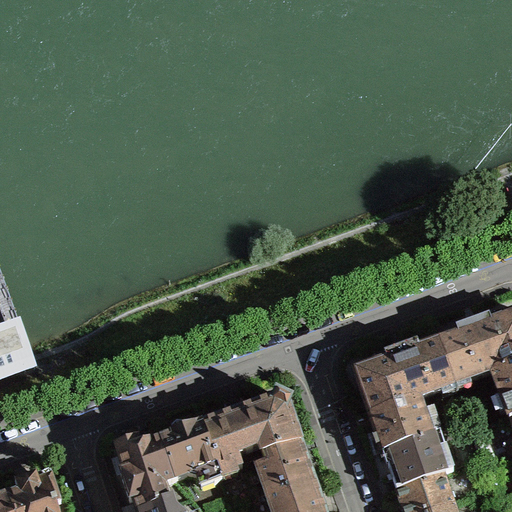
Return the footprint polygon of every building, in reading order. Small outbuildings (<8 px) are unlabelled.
[(0,269),(0,378),(33,367),(0,269)] [(456,338),(436,345),(453,391),(489,377),(489,376),(511,366),(511,317),(489,326),(487,321),(462,330),(454,333),(456,338)] [(353,375),(368,419),(416,402),(416,404),(453,391),(436,345),(417,352),(415,347),(388,356),(382,359),(384,364),(353,375)] [(508,423),(511,421),(511,366),(489,376),(489,377),(507,423),(508,423)] [(247,413),(235,417),(249,455),(258,452),(260,460),(262,459),(298,447),(286,410),(288,404),(275,397),(272,404),(247,413)] [(381,456),(429,439),(416,404),(416,402),(368,419),(372,429),(381,456)] [(236,460),(249,455),(235,417),(210,426),(200,430),(217,480),(240,471),(236,460)] [(157,445),(172,487),(186,482),(195,484),(196,488),(218,480),(217,480),(200,430),(184,435),(180,430),(174,430),(169,434),(169,441),(166,442),(157,445)] [(394,494),(441,478),(451,474),(438,436),(429,439),(381,456),(385,466),(394,494)] [(133,511),(148,511),(164,507),(161,497),(162,491),(172,487),(157,445),(137,452),(134,445),(127,447),(114,452),(122,476),(118,478),(128,506),(132,505),(133,511)] [(265,468),(254,472),(263,498),(311,482),(302,458),(298,447),(262,459),(265,468)] [(499,492),(493,473),(485,476),(491,495),(499,492)] [(400,511),(439,511),(451,508),(441,478),(394,494),(397,502),(400,511)] [(4,500),(7,511),(55,511),(54,508),(59,507),(51,483),(37,488),(34,479),(22,483),(13,487),(16,496),(4,500)] [(267,511),(321,511),(314,491),(311,482),(263,498),(267,511)] [(511,511),(511,498),(494,505),(497,511),(511,511)]
